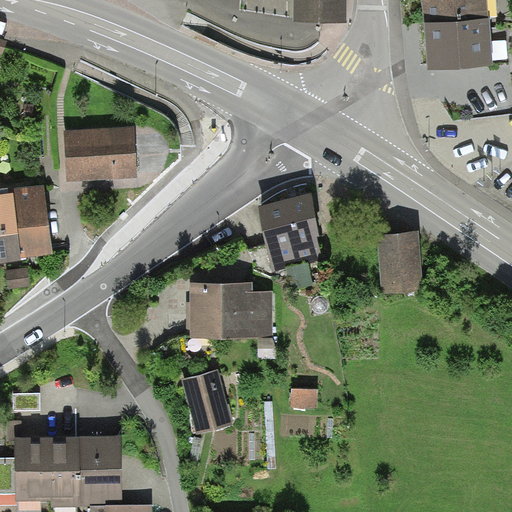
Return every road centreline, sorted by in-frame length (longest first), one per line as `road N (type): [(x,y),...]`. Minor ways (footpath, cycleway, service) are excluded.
road 1 (primary): [(22,0),(137,41),(311,125)]
road 2 (tertiary): [(79,296),(311,125)]
road 3 (primary): [(311,125),(511,256)]
road 4 (residential): [(79,296),(151,414),(178,511)]
road 5 (residential): [(311,125),(340,105),(360,69),(371,0)]
